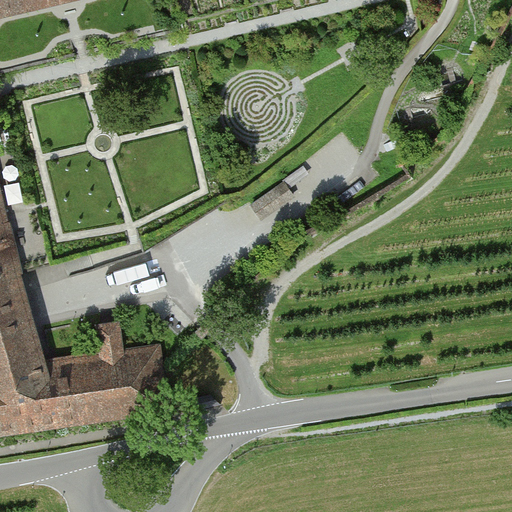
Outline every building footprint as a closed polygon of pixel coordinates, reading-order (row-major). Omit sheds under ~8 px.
[(0,0),(0,11),(9,9),(50,0),(0,0)] [(253,205),(262,217),(294,195),(285,182),(253,205)] [(0,277),(17,272),(19,272),(8,225),(5,225),(0,201),(0,277)] [(17,272),(0,277),(0,369),(44,363),(17,272)] [(49,362),(44,363),(48,394),(53,425),(168,408),(163,372),(159,345),(123,351),(119,322),(116,323),(108,324),(103,325),(98,325),(103,354),(49,362)] [(48,394),(44,363),(0,369),(0,432),(53,425),(48,394)] [(190,405),(192,411),(222,404),(212,393),(189,398),(190,405)]
